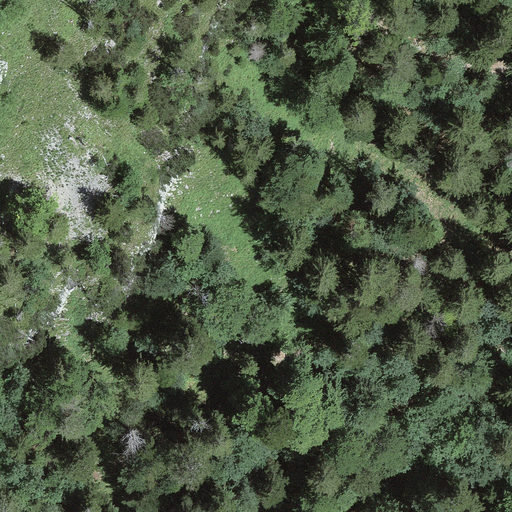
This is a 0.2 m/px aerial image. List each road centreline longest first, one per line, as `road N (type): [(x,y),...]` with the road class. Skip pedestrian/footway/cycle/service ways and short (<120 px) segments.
road 1 (motorway): [(0,53),(408,511)]
road 2 (motorway): [(511,197),(334,0)]
